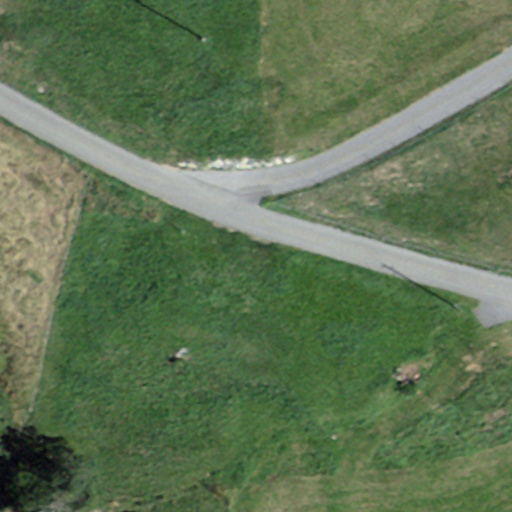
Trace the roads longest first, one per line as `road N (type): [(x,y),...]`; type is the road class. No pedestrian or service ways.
road 1 (residential): [(203,203),(357,153),(511,56)]
road 2 (residential): [(511,296),(203,203)]
road 3 (residential): [(203,203),(0,93)]
